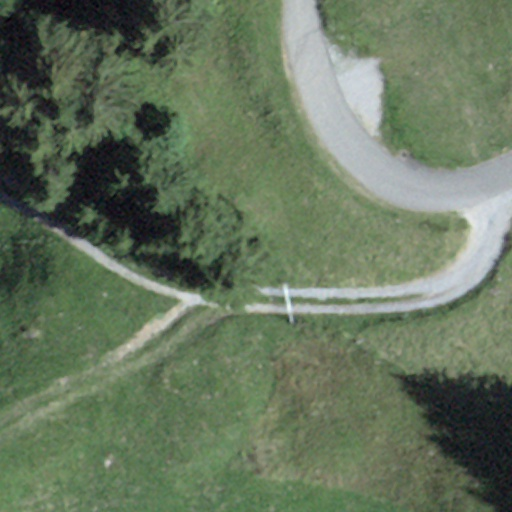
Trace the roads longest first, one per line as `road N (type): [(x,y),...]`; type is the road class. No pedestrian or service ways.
road 1 (track): [(499,175),(488,238),(461,278),(415,296),(350,300),(196,292),(118,256),(0,183)]
road 2 (track): [(499,175),(428,190),(379,174),(335,121),(316,80),(302,0)]
